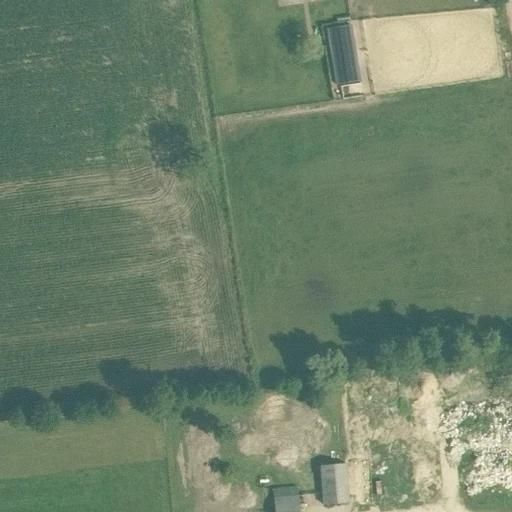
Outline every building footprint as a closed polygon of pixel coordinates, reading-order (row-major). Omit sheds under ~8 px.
[(224,0),(230,32),(262,27),(257,0),(224,0)] [(212,36),(214,54),(262,49),(260,31),(212,36)] [(270,388),(248,392),(252,414),(274,410),(270,388)] [(313,416),(298,416),(300,448),(315,447),(313,416)] [(409,431),(410,457),(424,457),(422,430),(409,431)] [(273,437),(273,452),(290,453),(291,437),(273,437)] [(346,464),(320,466),(323,505),(349,503),(346,464)] [(299,511),(298,495),(298,485),(279,486),(273,486),(274,497),(275,511),(299,511)]
